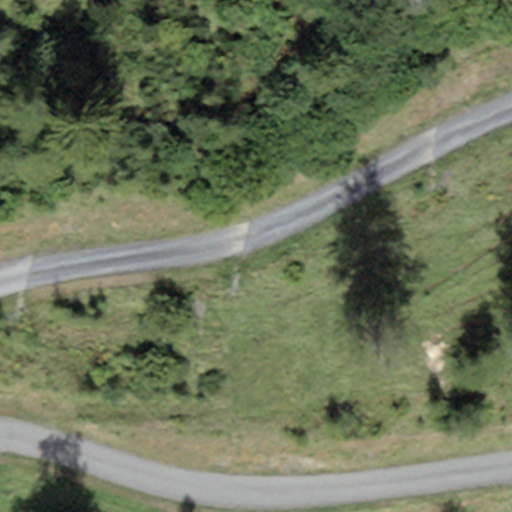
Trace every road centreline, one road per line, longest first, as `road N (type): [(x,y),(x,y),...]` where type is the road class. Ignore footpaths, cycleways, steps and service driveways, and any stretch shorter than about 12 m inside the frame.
road 1 (track): [(0,285),(31,273),(288,238),(511,121)]
road 2 (track): [(511,467),(347,488),(199,490),(0,438)]
